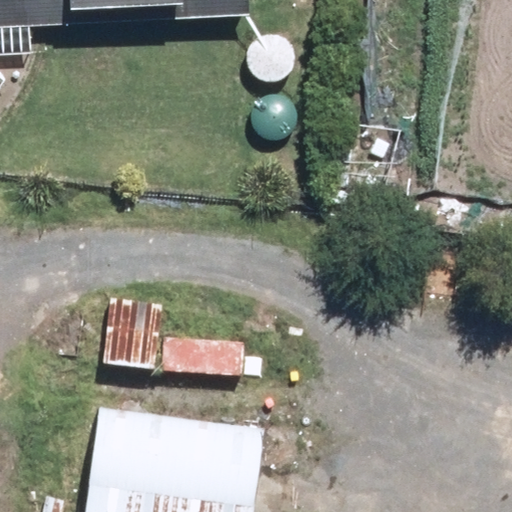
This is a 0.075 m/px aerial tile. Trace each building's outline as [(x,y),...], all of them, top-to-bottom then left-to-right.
[(0,0),(0,27),(256,14),(255,0),(0,0)] [(299,42),(296,38),(294,36),(292,34),(288,31),(283,29),(278,27),(273,27),(267,28),(262,29),(258,31),(253,34),(250,38),(247,42),(244,47),(243,52),(243,57),(243,62),(244,67),(247,72),(250,77),(253,80),(258,83),(262,86),(268,87),(273,87),(278,87),(283,85),(288,83),(292,80),(296,76),(299,72),(301,67),(302,62),(303,57),(302,52),(301,47),(299,42)] [(511,66),(473,64),(470,106),(511,108),(511,66)] [(484,276),(418,259),(410,290),(476,308),(484,276)] [(105,366),(167,369),(199,370),(202,301),(170,299),(107,297),(105,366)] [(298,380),(226,375),(224,402),(296,407),(298,380)] [(257,511),(268,429),(104,408),(90,511),(257,511)]
